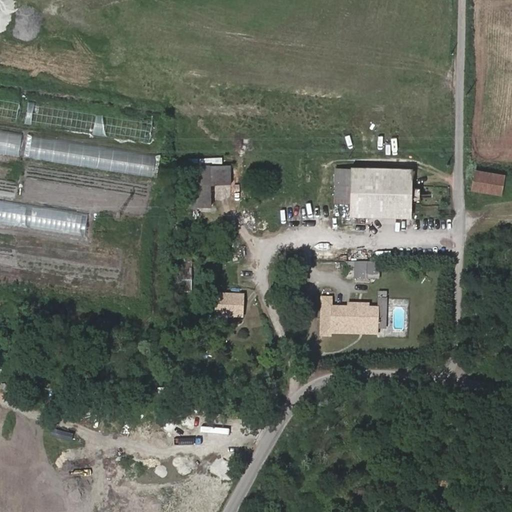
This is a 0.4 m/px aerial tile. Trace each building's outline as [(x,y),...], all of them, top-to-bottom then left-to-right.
[(0,117),(17,120),(20,98),(0,95),(0,117)] [(154,122),(30,101),(26,123),(150,145),(154,122)] [(0,153),(19,156),(22,132),(0,129),(0,153)] [(23,161),(153,175),(156,152),(26,138),(23,161)] [(216,167),(214,152),(199,151),(196,165),(189,166),(190,206),(183,207),(183,220),(199,220),(199,207),(212,207),(211,168),(216,167)] [(349,219),(409,221),(411,171),(351,169),(349,219)] [(472,191),(501,197),(504,175),(474,171),(472,191)] [(0,223),(84,235),(87,211),(0,199),(0,223)] [(377,280),(378,262),(343,261),(342,279),(377,280)] [(227,315),(255,316),(255,298),(227,296),(227,289),(215,288),(214,319),(226,320),(227,315)] [(339,328),(385,329),(385,308),(339,307),(339,328)]
